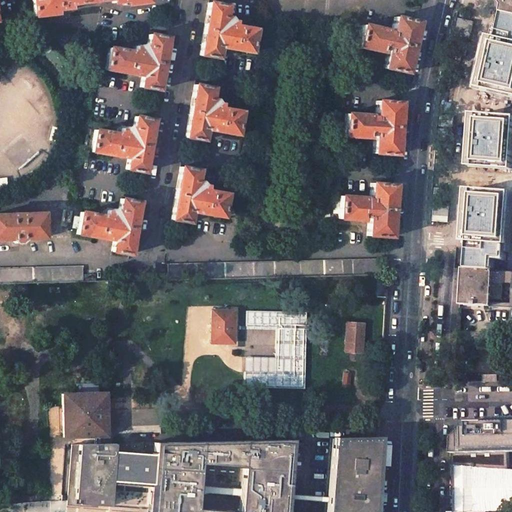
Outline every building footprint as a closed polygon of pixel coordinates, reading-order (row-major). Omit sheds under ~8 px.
[(147,0),(31,0),(34,16),(57,13),(59,13),(59,12),(59,9),(75,7),(74,4),(104,0),(105,0),(106,3),(122,2),(122,4),(123,5),(148,2),(147,0)] [(504,12),(511,13),(511,0),(502,0),(505,5),(504,12)] [(226,5),(208,2),(203,29),(199,55),(217,58),(219,47),(250,53),(254,29),(234,26),(235,21),(231,20),(229,17),(224,16),(226,5)] [(417,22),(394,17),(391,32),(385,31),(385,30),(362,25),(357,47),(381,52),(382,45),(387,47),(383,68),(406,73),(416,26),(417,22)] [(131,51),(108,47),(105,70),(141,76),(139,87),(157,90),(162,63),(167,37),(149,34),(147,45),(142,44),(139,46),(135,46),(135,51),(132,50),(131,51)] [(212,88),(194,84),(189,113),(185,137),(203,140),(205,129),(236,135),(240,111),(220,108),(221,103),(217,102),(215,99),(210,99),(212,88)] [(369,115),(345,113),(344,136),(367,138),(368,131),(374,131),(372,153),(395,155),(399,102),(376,101),(375,116),(369,116),(369,115)] [(152,119),(134,116),(132,127),(128,126),(126,128),(121,127),(120,132),(118,131),(117,134),(94,130),(94,131),(90,152),(127,158),(125,169),(143,172),(148,145),(152,119)] [(198,170),(179,167),(175,194),(170,219),(188,223),(190,211),(222,217),(226,194),(205,190),(206,185),(203,184),(200,182),(196,181),(198,170)] [(393,184),(370,183),(369,198),(363,198),(363,197),(339,195),(338,218),(361,220),(362,213),(368,213),(366,235),(390,237),(393,184)] [(138,202),(120,198),(118,210),(113,209),(107,208),(106,214),(103,214),(103,216),(80,212),(76,234),(113,240),(111,251),(129,255),(134,227),(138,202)] [(43,213),(0,214),(0,239),(7,239),(7,243),(20,243),(22,241),(22,239),(44,238),(43,213)] [(188,278),(380,274),(380,259),(167,264),(167,279),(188,278)] [(81,265),(0,267),(0,280),(81,278),(81,265)] [(492,269),(462,267),(460,304),(490,305),(492,269)] [(511,269),(497,269),(496,282),(511,282),(511,374),(484,375),(484,382),(511,381),(511,269)] [(387,275),(377,275),(376,297),(386,297),(387,275)] [(233,310),(211,310),(211,342),(233,342),(233,310)] [(243,388),(304,388),(304,311),(244,311),(243,330),(274,330),(273,357),(243,357),(243,388)] [(363,324),(345,323),(344,351),(362,352),(363,324)] [(98,383),(76,383),(76,393),(62,394),(62,437),(92,436),(106,435),(105,393),(98,393),(98,383)] [(511,421),(479,422),(477,466),(509,468),(508,452),(511,451),(511,421)] [(455,436),(453,436),(451,465),(454,466),(477,466),(479,422),(464,422),(464,427),(455,436)] [(113,443),(70,445),(66,499),(65,505),(96,507),(96,505),(146,509),(145,511),(373,511),(378,436),(331,437),(327,498),(287,495),(291,438),(153,441),(152,454),(113,451),(113,443)] [(477,466),(454,466),(454,511),(487,511),(511,510),(511,468),(509,468),(477,466)]
